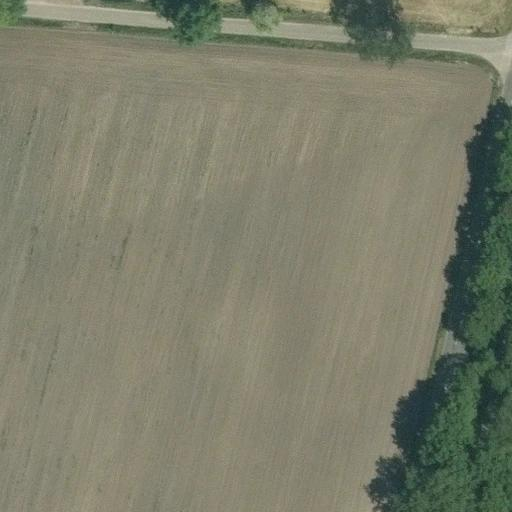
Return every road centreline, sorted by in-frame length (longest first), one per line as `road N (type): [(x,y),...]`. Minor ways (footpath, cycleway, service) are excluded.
road 1 (unclassified): [(511,49),(0,8)]
road 2 (tertiary): [(511,96),(417,511)]
